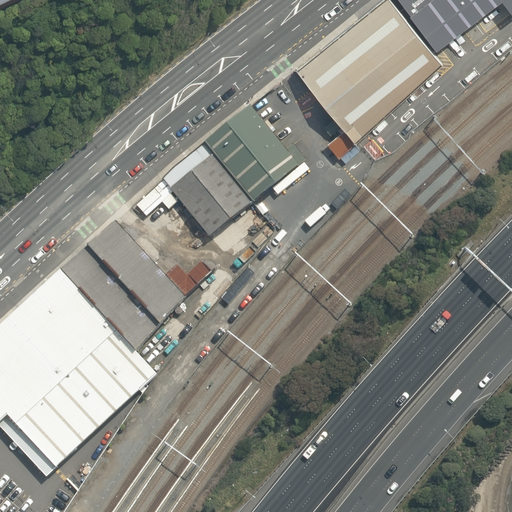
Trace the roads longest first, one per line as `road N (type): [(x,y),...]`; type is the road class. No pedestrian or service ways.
road 1 (primary): [(0,255),(119,147),(304,0)]
road 2 (motorway): [(298,511),(511,273)]
road 3 (motorway): [(511,325),(350,511)]
